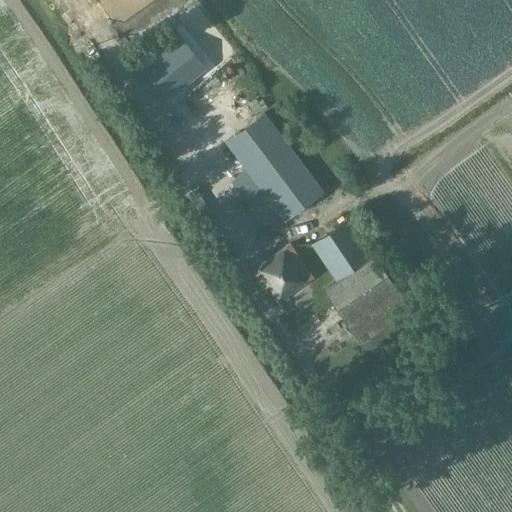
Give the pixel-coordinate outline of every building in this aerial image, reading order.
[(145,69),(166,96),(203,68),(182,40),(145,69)] [(283,220),(322,191),(263,112),(224,142),(242,166),(231,175),(267,223),(283,220)] [(207,207),(194,215),(202,228),(215,219),(207,207)] [(368,356),(420,322),(373,254),(369,257),(345,220),(310,245),(332,281),(322,287),(368,356)] [(307,281),(312,277),(290,245),(284,249),(282,247),(249,270),(262,289),(266,286),(278,302),(307,281)]
